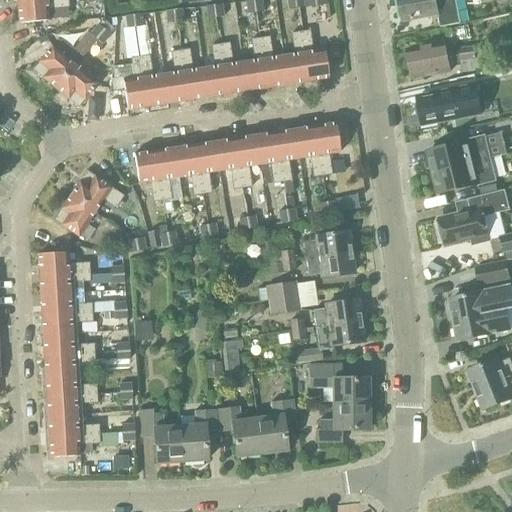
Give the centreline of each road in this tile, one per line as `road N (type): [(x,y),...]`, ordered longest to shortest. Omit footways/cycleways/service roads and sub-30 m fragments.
road 1 (residential): [(20,504),(188,502),(405,476)]
road 2 (residential): [(405,476),(408,374),(373,93)]
road 3 (residential): [(19,448),(17,201),(62,139)]
road 4 (residential): [(62,139),(373,93)]
